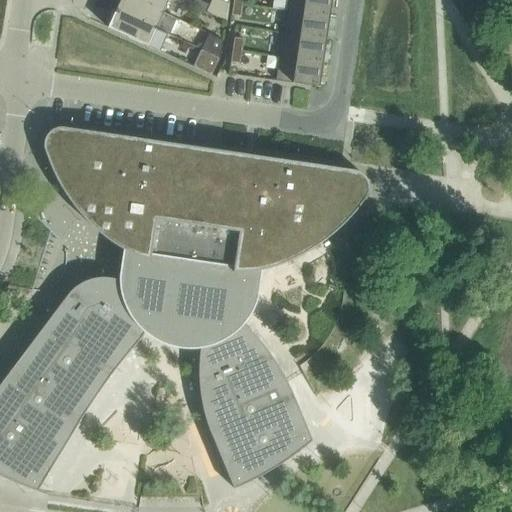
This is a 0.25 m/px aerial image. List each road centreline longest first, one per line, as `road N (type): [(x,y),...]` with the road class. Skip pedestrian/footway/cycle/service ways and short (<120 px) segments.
road 1 (residential): [(17,79),(333,126),(355,0)]
road 2 (residential): [(0,225),(17,79)]
